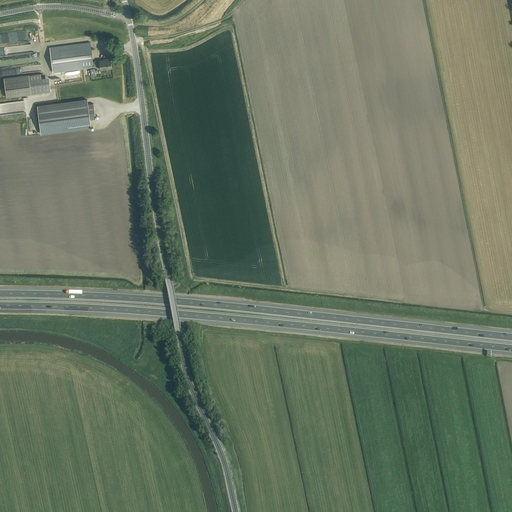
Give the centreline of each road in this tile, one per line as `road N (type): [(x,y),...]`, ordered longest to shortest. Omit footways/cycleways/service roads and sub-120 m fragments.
road 1 (motorway): [(511,337),(156,299),(0,293)]
road 2 (motorway): [(0,305),(161,312),(511,348)]
road 3 (unclassified): [(235,511),(177,332),(127,13)]
road 4 (unclassified): [(0,14),(52,6),(127,13)]
